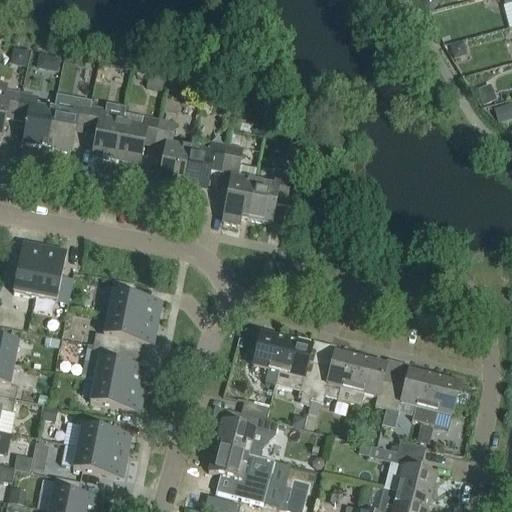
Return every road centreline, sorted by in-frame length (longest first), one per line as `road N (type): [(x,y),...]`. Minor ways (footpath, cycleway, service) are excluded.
road 1 (residential): [(236,308),(214,269),(186,249),(0,211)]
road 2 (residential): [(236,308),(262,295),(397,287),(448,287),(482,304)]
road 3 (residential): [(160,511),(205,347),(220,318),(236,308)]
road 4 (residential): [(471,511),(490,403),(490,320),(482,304)]
